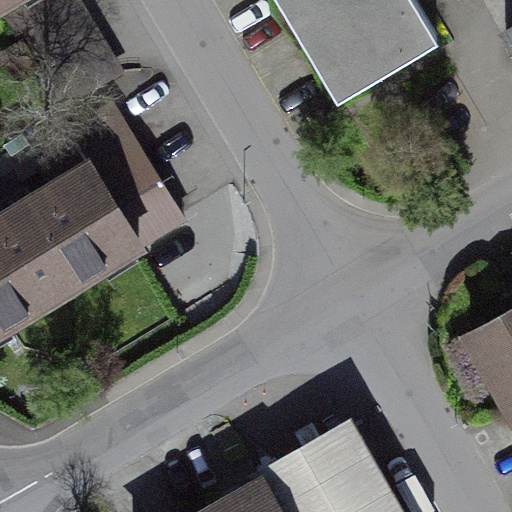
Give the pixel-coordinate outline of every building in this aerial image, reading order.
[(0,0),(0,8),(60,109),(116,75),(71,0),(0,0)] [(277,0),(348,119),(449,59),(413,0),(277,0)] [(107,105),(61,133),(80,165),(137,257),(183,228),(107,105)] [(15,206),(0,215),(0,343),(137,257),(80,165),(15,206)] [(511,285),(447,322),(511,433),(511,285)] [(254,472),(258,478),(243,487),(199,511),(399,511),(346,419),(254,472)]
